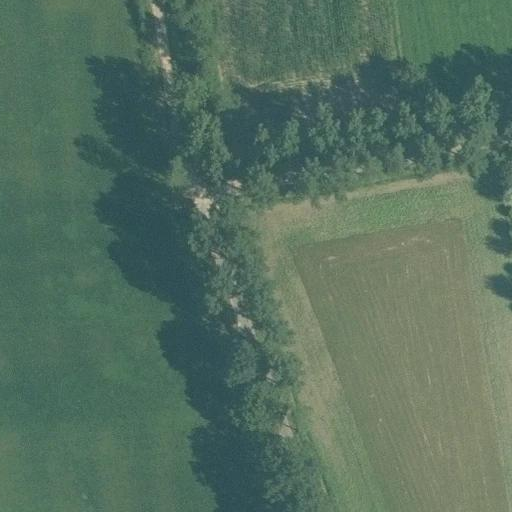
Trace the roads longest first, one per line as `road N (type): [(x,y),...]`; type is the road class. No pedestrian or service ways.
road 1 (unclassified): [(314,511),(207,219),(210,200),(224,190),(511,135)]
road 2 (track): [(207,219),(177,138),(156,0)]
